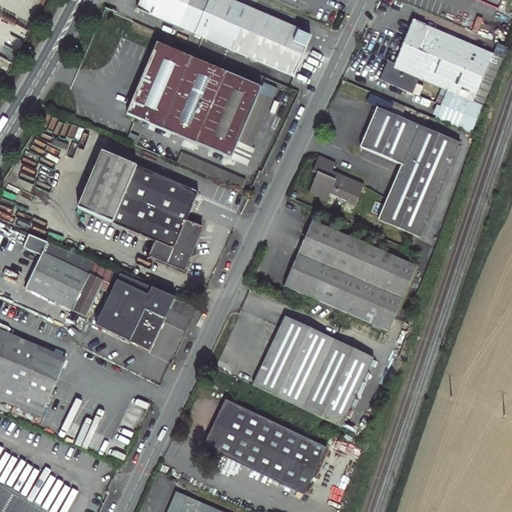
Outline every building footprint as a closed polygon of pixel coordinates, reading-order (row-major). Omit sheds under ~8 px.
[(300,30),(231,0),(140,0),(137,9),(293,77),(311,37),(298,32),(300,30)] [(474,0),(499,10),(503,0),(474,0)] [(470,134),(502,59),(414,21),(396,64),(389,61),(381,80),(408,91),(411,84),(416,86),(419,78),(447,90),(435,119),(470,134)] [(261,88),(157,45),(127,115),(231,159),(261,88)] [(264,84),(262,95),(275,98),(277,87),(264,84)] [(411,84),(408,91),(412,94),(416,86),(411,84)] [(419,238),(460,143),(377,108),(357,155),(399,173),(379,221),(419,238)] [(186,221),(198,193),(102,152),(77,208),(155,241),(147,260),(152,258),(184,272),(189,263),(186,261),(188,257),(197,254),(194,245),(201,229),(194,226),(195,224),(186,221)] [(364,185),(337,174),(336,178),(330,176),(331,172),(335,163),(319,157),(313,172),(317,174),(309,193),(327,201),(330,194),(356,205),(364,185)] [(389,332),(417,267),(313,222),(285,286),(389,332)] [(121,274),(30,236),(24,248),(41,257),(26,289),(87,318),(100,289),(111,294),(121,274)] [(100,328),(149,352),(175,298),(125,276),(100,328)] [(342,427),(374,358),(285,317),(253,385),(342,427)] [(67,359),(0,330),(0,400),(42,418),(67,359)] [(327,448),(226,400),(203,447),(304,495),(327,448)] [(222,511),(176,492),(167,511),(222,511)]
